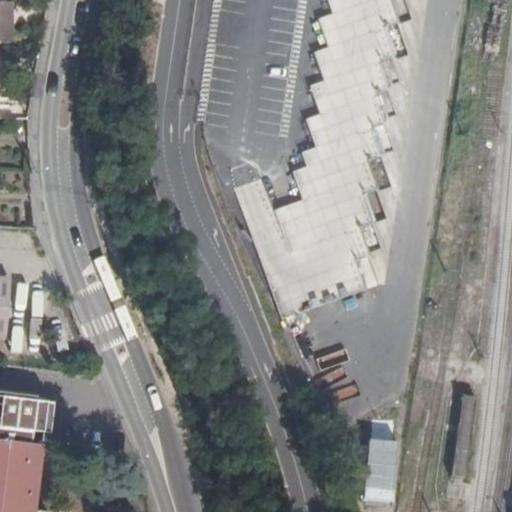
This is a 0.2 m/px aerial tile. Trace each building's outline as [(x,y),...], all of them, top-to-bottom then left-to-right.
[(234,188),(281,316),(364,289),(354,262),(368,258),(357,227),(370,223),(360,195),(375,190),(365,161),(378,157),(368,129),(382,123),(373,94),(387,90),(378,61),(393,57),(383,28),(397,24),(389,0),(329,0),(334,12),(319,18),(329,47),(314,52),(323,80),(310,85),(319,114),(305,118),(315,147),(302,151),(307,166),(293,170),(302,198),(274,210),(263,179),(249,184),(234,188)] [(0,40),(9,41),(9,1),(8,1),(0,1),(0,40)] [(41,429),(49,429),(51,406),(35,404),(35,399),(0,394),(0,511),(37,511),(30,511),(40,437),(41,429)] [(476,399),(463,397),(452,479),(465,481),(476,399)] [(48,438),(49,429),(41,429),(40,437),(48,438)]
